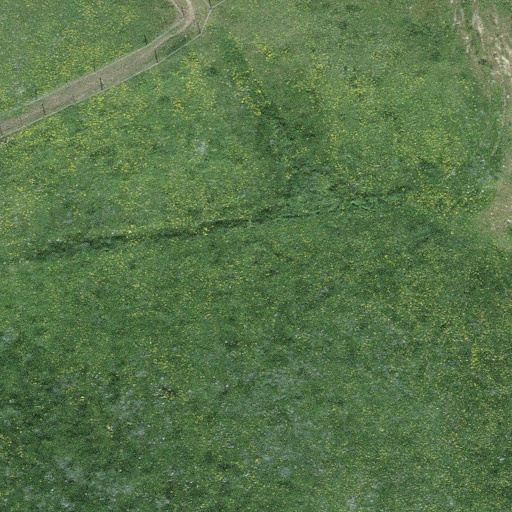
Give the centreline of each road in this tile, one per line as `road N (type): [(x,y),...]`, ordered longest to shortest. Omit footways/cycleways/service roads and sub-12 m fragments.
road 1 (track): [(511,192),(506,202),(409,203),(0,260)]
road 2 (track): [(323,215),(188,0)]
